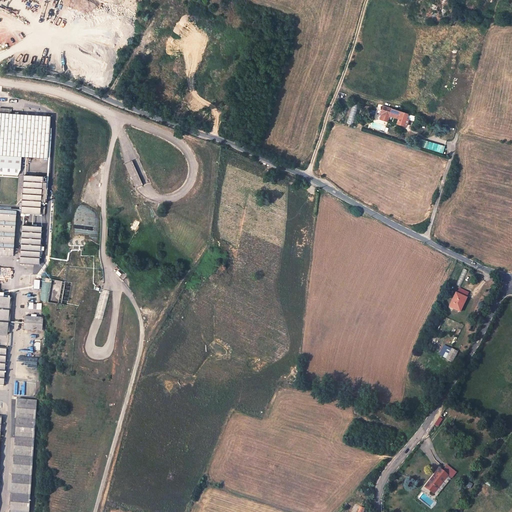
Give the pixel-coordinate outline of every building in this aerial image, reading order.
[(397,123),(406,126),(408,119),(406,119),(407,114),(383,106),(380,113),(382,114),(380,119),(387,122),(389,116),(390,115),(399,118),(397,123)] [(0,113),(0,154),(47,158),(50,117),(0,113)] [(442,153),(444,146),(418,138),(416,145),(442,153)] [(293,222),(295,212),(256,208),(256,212),(238,210),(238,206),(246,207),(251,164),(243,163),(243,161),(218,158),(208,248),(216,248),(215,254),(223,254),(222,265),(259,270),(259,278),(265,278),(265,283),(283,285),(290,222),(293,222)] [(273,191),(284,194),(290,173),(279,170),(273,191)] [(21,206),(21,213),(43,214),(43,207),(40,207),(41,202),(45,202),(47,176),(23,175),(21,203),(19,202),(19,206),(21,206)] [(0,209),(0,254),(13,255),(16,211),(0,209)] [(134,219),(129,228),(135,231),(140,223),(134,219)] [(22,225),(19,263),(39,265),(42,226),(22,225)] [(456,293),(449,306),(459,311),(463,302),(464,303),(467,298),(456,293)] [(0,296),(0,334),(7,335),(10,306),(12,306),(12,299),(10,298),(11,297),(0,296)] [(25,318),(24,327),(42,329),(43,319),(25,318)] [(442,323),(439,321),(436,327),(434,326),(431,332),(436,335),(442,323)] [(287,365),(294,341),(255,330),(248,354),(287,365)] [(452,349),(447,358),(452,362),(457,352),(452,349)] [(18,400),(9,511),(29,511),(37,401),(18,400)] [(163,411),(178,419),(181,414),(176,411),(178,407),(176,405),(174,410),(166,406),(163,411)] [(207,448),(132,416),(127,426),(203,459),(207,448)] [(197,471),(201,464),(151,441),(147,448),(197,471)] [(440,469),(425,487),(434,494),(448,476),(451,479),(456,473),(447,466),(443,471),(440,469)]
